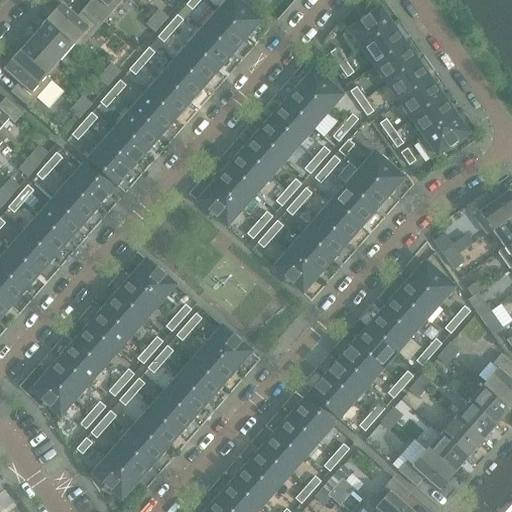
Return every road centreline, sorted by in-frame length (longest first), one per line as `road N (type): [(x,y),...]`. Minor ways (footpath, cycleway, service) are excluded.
road 1 (residential): [(157,511),(431,202),(511,146)]
road 2 (residential): [(328,0),(0,370)]
road 3 (residential): [(511,134),(417,0)]
